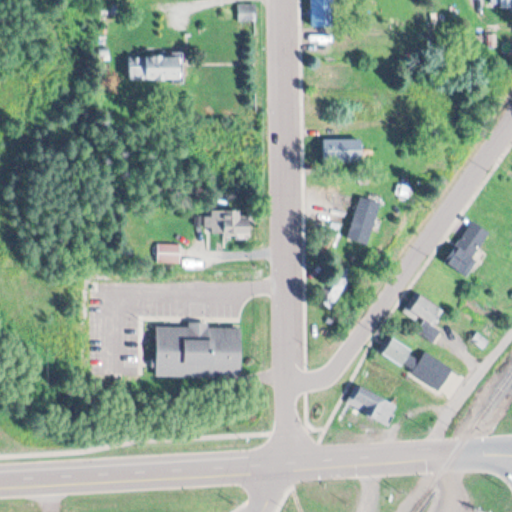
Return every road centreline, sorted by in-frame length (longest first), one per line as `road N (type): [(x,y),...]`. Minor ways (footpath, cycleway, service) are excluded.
road 1 (primary): [(0,480),(511,453)]
road 2 (residential): [(289,466),(280,0)]
road 3 (residential): [(288,385),(332,374),(511,115)]
road 4 (residential): [(429,459),(455,401),(511,330)]
